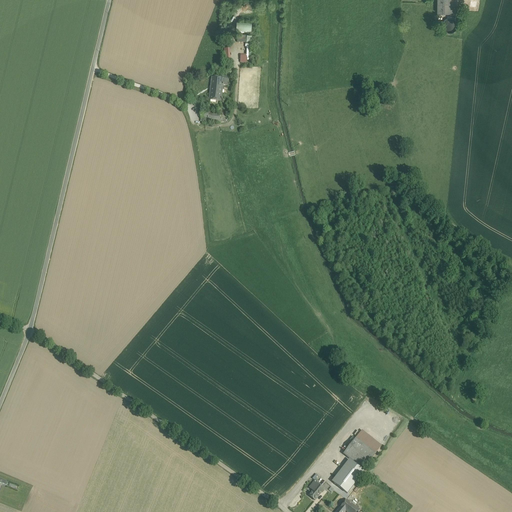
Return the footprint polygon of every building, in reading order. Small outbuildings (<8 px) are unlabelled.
[(456,0),(437,0),(437,12),(456,13),(456,0)] [(457,28),(458,25),(457,22),(455,20),(453,18),(450,18),(447,18),(445,20),(443,22),(442,25),(443,28),(445,31),(447,32),(450,33),(453,32),(455,30),(457,28)] [(252,22),(237,21),(237,30),(251,30),(252,22)] [(247,55),(241,55),(240,63),(247,64),(247,60),(251,61),(252,48),(250,48),(250,44),(246,44),(246,48),(247,48),(247,55)] [(229,80),(211,78),(209,100),(222,102),(222,100),(222,101),(222,99),(223,86),(228,86),(229,80)] [(375,454),(356,439),(343,455),(363,470),(375,454)] [(349,461),(332,482),(347,494),(364,472),(349,461)] [(324,490),(315,482),(309,488),(313,491),(309,496),(315,501),(324,490)] [(345,511),(346,511),(352,504),(347,500),(336,511),(345,511)]
